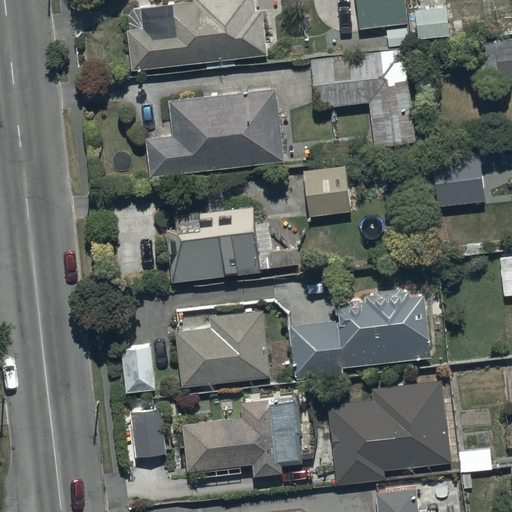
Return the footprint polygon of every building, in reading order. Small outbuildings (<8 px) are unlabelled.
[(129,29),(127,29),(130,72),(266,57),(261,11),(255,11),(253,0),(193,0),(193,2),(134,9),(128,16),(129,29)] [(388,47),(410,45),(404,0),(356,0),(360,30),(386,27),(388,47)] [(447,9),(416,12),(419,40),(450,37),(447,9)] [(511,73),(511,35),(495,38),(496,47),(478,49),(482,78),(511,73)] [(416,143),(407,50),(311,59),(316,109),(369,104),(373,147),(416,143)] [(275,90),(169,101),(173,137),(145,140),(149,178),(283,163),(275,90)] [(511,143),(495,145),(501,190),(511,188),(511,143)] [(435,162),(440,206),(484,202),(480,157),(435,162)] [(345,167),(303,172),(308,217),(351,212),(345,167)] [(259,272),(250,209),(199,215),(201,229),(166,234),(172,283),(259,272)] [(511,247),(500,248),(503,290),(511,289),(511,247)] [(337,323),(289,327),(294,380),(343,375),(342,368),(433,360),(427,295),(410,297),(410,292),(403,292),(402,289),(375,292),(375,295),(365,296),(365,300),(335,302),(337,323)] [(210,326),(175,330),(181,388),(270,378),(263,311),(209,316),(210,326)] [(152,344),(121,347),(126,393),(157,390),(152,344)] [(372,401),(327,406),(335,485),(385,480),(384,470),(450,463),(442,382),(370,389),(372,401)] [(239,420),(181,426),(186,474),(252,467),(253,477),(282,474),(281,461),(302,459),(295,398),(238,404),(239,420)] [(161,407),(151,408),(131,410),(135,459),(166,456),(161,407)] [(489,466),(488,446),(458,448),(459,468),(489,466)] [(418,511),(416,488),(377,492),(378,511),(418,511)]
